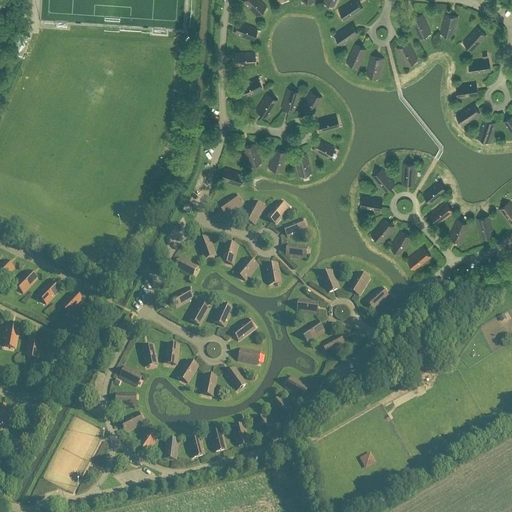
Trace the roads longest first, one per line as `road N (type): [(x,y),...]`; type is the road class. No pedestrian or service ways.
road 1 (residential): [(380,340),(333,375),(286,440),(171,478)]
road 2 (residential): [(35,415),(96,296),(0,246)]
road 3 (residential): [(115,444),(108,381),(146,315)]
road 4 (residential): [(225,128),(231,0)]
